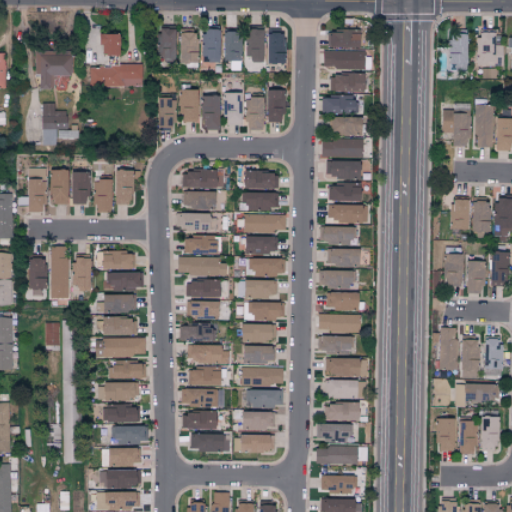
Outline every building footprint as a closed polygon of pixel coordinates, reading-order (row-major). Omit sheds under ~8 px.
[(172,60),(173,29),(156,29),(155,59),(172,60)] [(195,64),(194,29),(176,29),(177,64),(195,64)] [(261,29),(245,29),(245,62),(261,62),(261,29)] [(464,29),(446,30),(447,64),(465,64),(464,29)] [(357,48),(357,30),(327,30),(327,47),(357,48)] [(220,61),(238,61),(239,32),(221,31),(220,61)] [(264,63),(282,64),(283,31),(265,31),(264,63)] [(475,66),(500,66),(500,45),(492,45),(493,33),(475,33),(475,66)] [(116,35),(98,35),(99,56),(116,56),(116,35)] [(362,69),(362,52),(321,51),(320,68),(362,69)] [(33,55),(33,74),(37,75),(37,89),(51,89),(52,76),(69,76),(69,56),(33,55)] [(140,65),(87,66),(87,87),(141,86),(140,65)] [(361,74),(331,73),(331,92),(361,92),(361,74)] [(195,90),(188,90),(188,84),(179,84),(179,122),(195,122),(195,90)] [(282,90),(264,90),(265,123),(282,123),(282,90)] [(223,124),(239,124),(240,93),(223,93),(223,124)] [(216,130),(217,96),(200,95),(200,129),(216,130)] [(322,95),(321,113),(353,114),(354,96),(322,95)] [(261,98),(245,98),(244,129),(261,129),(261,98)] [(156,99),(155,129),(171,129),(171,99),(156,99)] [(52,103),(39,103),(40,145),(55,144),(55,129),(65,129),(64,111),(53,111),(52,103)] [(440,132),(450,132),(450,146),(467,146),(468,106),(454,105),(454,110),(440,110),(440,132)] [(490,147),(491,105),(474,105),(473,147),(490,147)] [(329,135),(359,135),(359,117),(329,117),(329,135)] [(494,150),(511,150),(510,119),(493,119),(494,150)] [(360,140),(319,139),(319,157),(360,158),(360,140)] [(356,179),(357,162),(327,161),(326,178),(356,179)] [(44,168),(25,168),(25,212),(43,212),(44,168)] [(65,204),(65,170),(48,170),(48,204),(65,204)] [(113,170),(112,204),(130,205),(130,171),(113,170)] [(222,171),(183,170),(183,187),(221,188),(222,171)] [(240,171),(240,189),(276,189),(276,172),(240,171)] [(86,204),(86,172),(69,172),(69,204),(86,204)] [(108,180),(92,180),(93,212),(109,212),(108,180)] [(357,202),(358,184),(328,183),(328,201),(357,202)] [(212,192),(182,191),(182,209),(212,210),(212,192)] [(276,210),(276,193),(240,192),(240,210),(276,210)] [(0,238),(10,239),(10,193),(0,193),(0,238)] [(469,233),(486,233),(486,198),(470,197),(469,233)] [(493,236),(509,236),(509,197),(492,198),(493,236)] [(466,199),(448,199),(448,230),(466,230),(466,199)] [(365,206),(329,205),(329,222),(365,223),(365,206)] [(207,232),(207,214),(177,213),(177,231),(207,232)] [(241,232),(283,232),(283,215),(241,214),(241,232)] [(352,228),(320,226),(320,244),(352,245),(352,228)] [(214,236),(185,236),(185,253),(214,254),(214,236)] [(275,237),(242,236),(242,253),(274,253),(275,237)] [(65,246),(47,247),(48,298),(66,298),(65,246)] [(460,248),(444,247),(442,286),(458,287),(460,248)] [(356,266),(356,250),(326,249),(326,265),(356,266)] [(132,269),(132,252),(94,252),(94,269),(132,269)] [(506,276),(507,253),(489,252),(487,286),(502,286),(502,276),(506,276)] [(0,305),(8,306),(10,254),(0,253),(0,305)] [(87,289),(87,254),(71,254),(72,289),(87,289)] [(218,258),(175,257),(174,275),(224,276),(225,263),(218,263),(218,258)] [(44,290),(42,258),(25,259),(26,290),(44,290)] [(244,276),(282,275),(282,258),(244,259),(244,276)] [(481,262),(464,261),(464,293),(481,293),(481,262)] [(140,273),(108,272),(107,289),(140,289),(140,273)] [(186,297),(216,298),(217,281),(186,280),(186,297)] [(274,298),(274,281),(242,281),(241,297),(274,298)] [(356,311),(356,293),(327,292),(326,310),(356,311)] [(133,295),(100,295),(101,312),(133,312),(133,295)] [(185,319),(215,319),(216,302),(186,301),(185,319)] [(282,320),(282,303),(242,302),(242,319),(282,320)] [(316,332),(357,332),(357,315),(316,314),(316,332)] [(0,369),(10,370),(10,318),(0,317),(0,369)] [(134,335),(134,318),(99,318),(99,335),(134,335)] [(71,322),(60,322),(61,374),(69,374),(69,389),(61,390),(62,450),(77,450),(76,400),(74,400),(71,322)] [(43,323),(44,347),(58,347),(57,323),(43,323)] [(209,325),(179,324),(179,341),(215,342),(215,331),(209,331),(209,325)] [(273,343),(274,325),(238,324),(238,342),(273,343)] [(437,370),(455,370),(455,328),(437,328),(437,370)] [(318,353),(346,354),(346,347),(352,347),(353,337),(318,336),(318,353)] [(475,379),(476,336),(459,336),(458,378),(475,379)] [(142,338),(93,339),(93,357),(142,356),(142,338)] [(481,372),(498,373),(499,339),(482,339),(481,372)] [(219,345),(188,346),(188,363),(227,363),(227,351),(219,351),(219,345)] [(240,363),(273,363),(273,347),(240,346),(240,363)] [(356,377),(357,359),(323,358),(323,376),(356,377)] [(110,379),(143,378),(143,361),(110,362),(110,379)] [(280,386),(280,367),(239,368),(239,386),(280,386)] [(218,386),(218,378),(225,378),(225,368),(188,368),(188,386),(218,386)] [(355,399),(355,381),(323,380),(322,398),(355,399)] [(136,383),(95,384),(95,400),(136,399),(136,383)] [(496,402),(496,385),(453,384),(452,406),(462,407),(462,401),(496,402)] [(222,407),(222,390),(182,389),(182,407),(222,407)] [(280,408),(280,391),(247,390),(247,407),(280,408)] [(0,451),(8,451),(7,403),(0,402),(0,451)] [(356,421),(356,404),(326,403),(326,421),(356,421)] [(137,405),(103,406),(104,423),(137,423),(137,405)] [(213,413),(183,412),(183,429),(213,429),(213,413)] [(272,430),(272,413),(239,412),(239,429),(272,430)] [(478,417),(478,451),(495,452),(495,417),(478,417)] [(434,451),(452,451),(452,419),(435,419),(434,451)] [(456,422),(456,454),(474,453),(473,422),(456,422)] [(349,425),(317,424),(316,440),(349,441),(349,425)] [(146,443),(145,426),(111,427),(111,444),(146,443)] [(227,452),(227,435),(190,435),(190,451),(227,452)] [(232,436),(232,452),(271,453),(272,437),(232,436)] [(313,464),(356,465),(357,447),(313,446),(313,464)] [(138,448),(104,449),(105,466),(138,465),(138,448)] [(9,511),(8,464),(0,464),(0,511),(9,511)] [(138,470),(97,471),(97,488),(138,487),(138,470)] [(352,494),(352,477),(319,476),(319,494),(352,494)] [(67,510),(67,492),(58,492),(58,510),(67,510)] [(137,492),(94,493),(94,510),(137,509),(137,492)] [(209,511),(226,511),(227,493),(209,493),(209,511)] [(454,511),(454,498),(435,499),(435,511),(454,511)] [(351,511),(352,499),(321,500),(320,511),(351,511)] [(184,511),(201,511),(202,504),(184,503),(184,511)]
